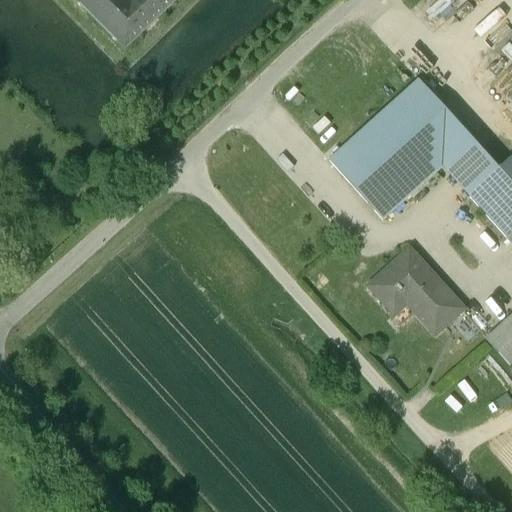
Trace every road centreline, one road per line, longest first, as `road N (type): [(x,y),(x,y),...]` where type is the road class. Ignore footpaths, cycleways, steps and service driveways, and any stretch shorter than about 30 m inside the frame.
road 1 (track): [(182,162),(496,511)]
road 2 (track): [(249,95),(384,250),(434,209),(505,282)]
road 3 (track): [(182,162),(0,326)]
road 4 (track): [(350,0),(182,162)]
road 5 (tertiary): [(119,511),(0,381)]
